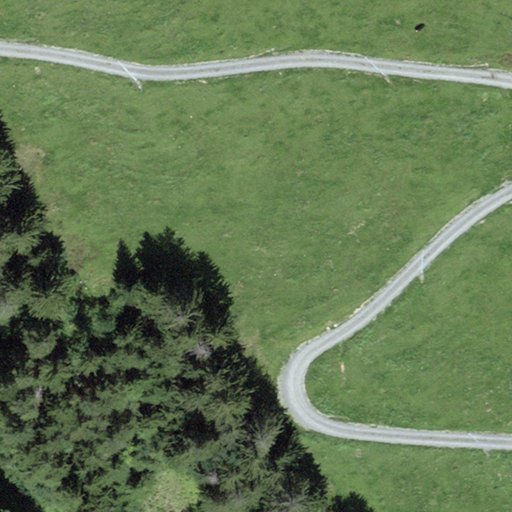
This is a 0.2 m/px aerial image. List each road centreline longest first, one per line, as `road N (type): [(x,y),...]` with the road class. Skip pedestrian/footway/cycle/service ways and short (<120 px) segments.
road 1 (track): [(511,445),(329,429),(301,415),(289,391),(301,358),(365,315),(470,218),(511,191)]
road 2 (track): [(511,84),(334,61),(143,75),(0,49)]
